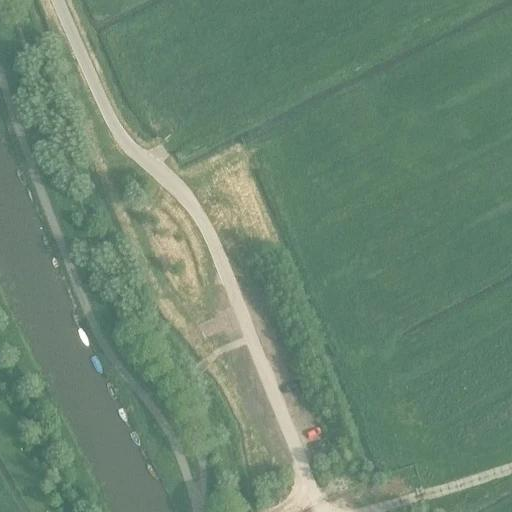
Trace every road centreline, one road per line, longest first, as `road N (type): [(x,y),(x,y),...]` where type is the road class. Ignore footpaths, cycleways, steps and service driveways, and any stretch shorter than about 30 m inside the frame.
road 1 (unclassified): [(193,209),(122,145),(57,0)]
road 2 (track): [(386,511),(511,466)]
